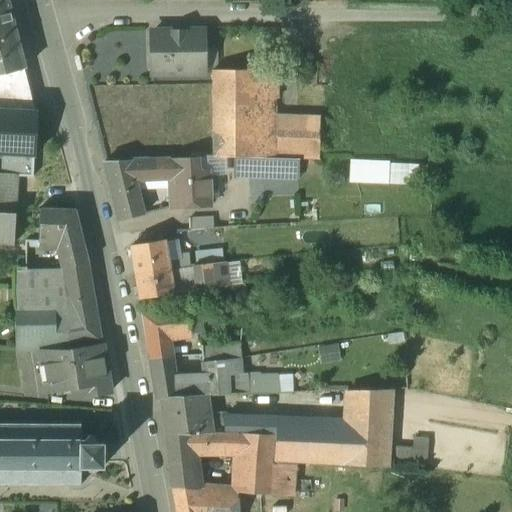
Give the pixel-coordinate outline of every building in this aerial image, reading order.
[(25,70),(6,0),(0,0),(0,153),(33,155),(35,112),(34,112),(23,70),(25,70)] [(202,33),(151,32),(151,74),(201,74),(202,33)] [(317,64),(305,64),(305,85),(316,85),(317,64)] [(254,71),(211,72),(212,133),(212,157),(234,158),(248,158),(255,158),(254,71)] [(272,71),(254,71),(255,158),(270,159),(273,159),(272,71)] [(320,117),(275,115),(275,158),(318,160),(319,127),(320,117)] [(195,158),(169,160),(169,179),(170,207),(209,205),(209,204),(215,196),(214,179),(207,174),(207,172),(195,173),(195,158)] [(248,158),(234,158),(234,177),(247,177),(248,158)] [(255,158),(248,158),(247,177),(270,178),(270,159),(255,158)] [(147,161),(105,162),(119,222),(144,216),(133,180),(169,179),(169,160),(169,159),(147,160),(147,161)] [(300,159),(270,159),(270,178),(299,178),(300,159)] [(417,165),(351,162),(350,183),(416,185),(417,165)] [(16,174),(0,173),(0,212),(13,213),(14,213),(16,174)] [(75,211),(40,209),(39,243),(26,242),(26,246),(61,247),(70,265),(87,263),(75,211)] [(0,212),(0,243),(12,244),(13,213),(0,212)] [(212,219),(189,220),(190,230),(213,229),(212,219)] [(164,242),(130,248),(134,273),(169,268),(168,263),(164,242)] [(187,256),(176,258),(177,261),(168,263),(169,268),(179,267),(186,266),(187,256)] [(224,262),(209,264),(212,288),(227,286),(225,262),(224,262)] [(70,265),(58,276),(58,273),(54,273),(54,276),(25,277),(25,269),(14,268),(14,273),(15,303),(15,350),(38,350),(68,349),(102,344),(87,263),(70,265)] [(209,264),(194,265),(197,289),(197,290),(212,288),(209,264)] [(179,267),(169,268),(134,273),(139,299),(172,294),(174,294),(170,274),(180,273),(179,267)] [(212,288),(197,290),(197,289),(187,290),(187,292),(189,303),(214,299),(212,288)] [(174,294),(172,294),(174,305),(189,303),(187,292),(174,294)] [(184,309),(142,316),(149,358),(171,357),(168,338),(188,335),(184,312),(184,309)] [(202,310),(184,312),(188,335),(199,334),(205,333),(202,310)] [(238,343),(201,347),(202,358),(202,363),(240,359),(238,343)] [(102,344),(68,349),(38,350),(45,393),(61,390),(61,393),(71,392),(71,393),(81,392),(82,395),(92,393),(92,396),(110,393),(102,344)] [(337,345),(317,348),(320,364),(340,361),(337,345)] [(171,357),(149,358),(156,398),(159,398),(182,397),(181,379),(174,379),(171,357)] [(240,359),(202,363),(204,377),(228,375),(241,374),(240,359)] [(259,373),(247,374),(247,394),(279,393),(278,375),(259,375),(259,373)] [(241,374),(228,375),(229,395),(247,394),(247,374),(241,374)] [(204,377),(181,379),(182,397),(204,396),(204,395),(229,395),(228,375),(204,377)] [(291,375),(278,375),(279,393),(292,392),(291,375)] [(390,390),(347,391),(345,424),(342,465),(385,468),(388,422),(390,390)] [(182,397),(159,398),(165,434),(209,433),(209,434),(223,434),(224,420),(206,420),(204,396),(182,397)] [(345,424),(224,417),(224,420),(223,434),(237,435),(275,436),(273,461),(293,463),(342,465),(345,424)] [(22,425),(6,425),(7,422),(4,422),(4,425),(0,425),(0,483),(4,483),(4,486),(7,486),(7,483),(22,483),(22,486),(25,486),(25,483),(40,483),(40,486),(43,486),(43,483),(58,483),(58,487),(61,486),(61,484),(77,484),(79,486),(81,485),(79,482),(80,468),(85,468),(88,472),(92,472),(95,469),(95,466),(99,465),(102,468),(104,466),(101,464),(101,462),(102,462),(102,448),(101,448),(101,446),(104,443),(102,441),(100,444),(95,444),(95,439),(92,435),(88,435),(85,439),(85,441),(80,441),(80,427),(81,425),(79,423),(78,426),(61,426),(61,422),(59,422),(59,426),(43,426),(43,422),(41,422),(41,426),(25,426),(25,422),(22,422),(22,425)] [(209,433),(165,434),(168,468),(187,469),(192,472),(191,453),(236,454),(237,435),(223,434),(209,434),(209,433)] [(275,436),(237,435),(236,454),(233,491),(233,493),(236,493),(291,497),(293,463),(273,461),(275,436)] [(415,437),(414,447),(397,447),(397,462),(430,463),(430,437),(415,437)] [(187,469),(168,468),(170,489),(172,489),(176,511),(235,511),(236,493),(233,493),(233,491),(193,489),(192,472),(187,469)]
